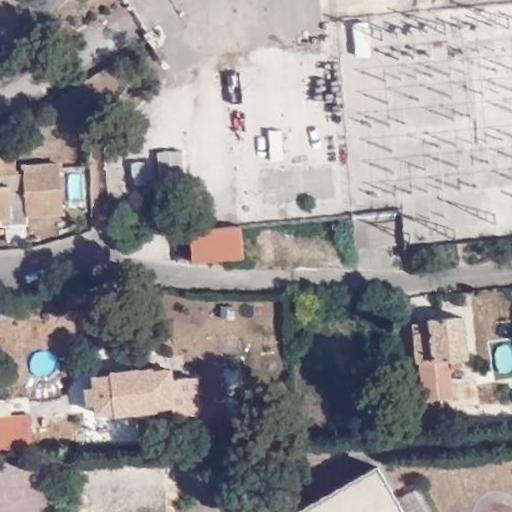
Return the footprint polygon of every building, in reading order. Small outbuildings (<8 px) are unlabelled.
[(368,22),(351,23),(354,58),(370,56),(368,22)] [(298,127),(267,129),(269,155),(299,153),(298,127)] [(155,151),(157,185),(182,183),(180,149),(155,151)] [(0,171),(8,171),(9,181),(0,181),(0,214),(11,214),(11,205),(26,204),(27,210),(63,209),(60,160),(24,161),(25,170),(16,170),(15,153),(0,154),(0,171)] [(140,159),(103,168),(108,193),(146,184),(140,159)] [(8,171),(0,171),(0,181),(9,181),(8,171)] [(0,222),(27,222),(27,210),(26,204),(11,205),(11,214),(0,214),(0,222)] [(402,243),(398,210),(352,215),(356,248),(402,243)] [(245,259),(241,225),(190,229),(193,262),(245,259)] [(431,320),(431,322),(432,332),(415,334),(418,363),(467,358),(463,317),(431,320)] [(432,332),(431,322),(414,324),(415,334),(432,332)] [(201,413),(197,378),(173,381),(171,370),(152,372),(151,368),(114,372),(114,376),(95,378),(97,389),(88,390),(89,402),(98,401),(98,412),(118,410),(118,413),(156,410),(156,406),(173,404),(175,416),(201,413)] [(0,400),(0,416),(32,415),(31,399),(0,400)] [(0,416),(0,449),(34,448),(32,415),(0,416)] [(402,511),(378,468),(299,511),(402,511)]
